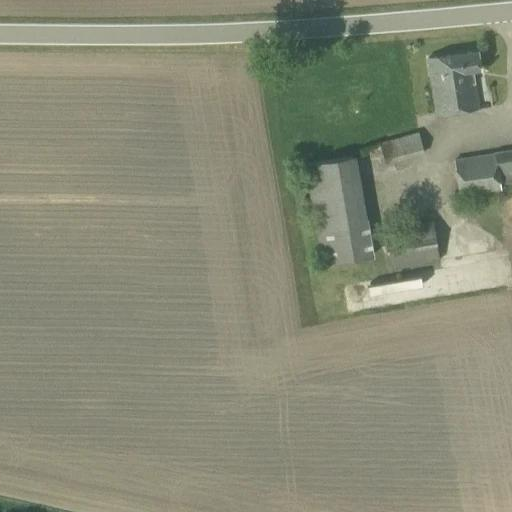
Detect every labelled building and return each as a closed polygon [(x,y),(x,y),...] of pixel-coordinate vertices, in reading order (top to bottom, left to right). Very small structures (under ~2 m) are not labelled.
[(434,116),(477,109),(471,72),(479,71),(476,52),(425,59),(434,116)] [(385,164),(424,154),(419,133),(380,143),(385,164)] [(460,198),(501,191),(500,185),(511,182),(511,150),(454,160),(460,198)] [(321,266),(374,257),(355,156),(303,165),(321,266)] [(390,270),(439,262),(432,223),(383,231),(390,270)]
